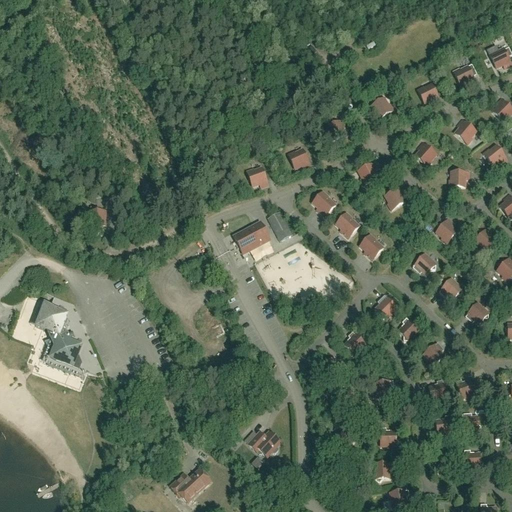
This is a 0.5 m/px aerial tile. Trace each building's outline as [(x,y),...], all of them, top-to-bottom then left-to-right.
[(511,67),(503,51),(496,54),(495,53),(489,56),(496,71),(496,70),(499,69),(499,70),(501,69),(501,68),(503,67),(504,70),(511,67)] [(472,66),(467,69),(460,72),(459,71),(453,74),(460,89),(461,89),(461,88),(463,87),(465,86),(467,85),(469,88),(475,85),(470,75),(475,73),(472,66)] [(439,103),(431,87),(424,90),(423,89),(417,92),(424,107),(425,107),(425,106),(427,105),(429,104),(431,103),(433,106),(439,103)] [(388,107),(384,100),(368,110),(372,116),(375,115),(376,116),(376,117),(377,118),(378,118),(379,121),(393,112),(390,106),(388,107)] [(511,115),(511,112),(501,101),(495,106),(498,109),(496,110),(494,112),(495,112),(493,114),(492,114),(502,123),(507,117),(509,119),(511,115)] [(342,122),(326,130),(329,137),(328,138),(331,144),(346,137),(345,137),(344,134),(345,134),(344,132),(343,130),(346,129),(342,122)] [(471,139),(476,134),(462,122),(457,128),(460,130),(458,132),(456,133),(457,134),(455,136),(455,135),(454,136),(465,144),(470,138),(471,139)] [(430,163),(436,157),(422,145),(417,151),(420,153),(418,155),(418,154),(417,156),(415,158),(427,169),(432,164),(430,163)] [(501,167),(507,162),(496,148),(489,153),(488,151),(483,156),(493,169),(493,168),(495,167),(496,167),(497,166),(497,165),(499,164),(501,167)] [(310,168),(302,152),(295,155),(294,153),(288,156),(295,172),(295,171),(297,170),(298,170),(300,169),(300,170),(302,169),(303,171),(310,168)] [(360,182),(364,188),(378,179),(376,177),(377,177),(376,175),(375,175),(374,173),(377,171),(374,165),(358,174),(362,181),(360,182)] [(268,187),(261,170),(254,173),(253,171),(247,173),(252,189),(253,189),(255,188),(257,187),(259,186),(261,189),(268,187)] [(465,182),(468,182),(468,175),(450,174),(450,183),(448,183),(448,189),(465,190),(465,189),(465,186),(466,186),(466,184),(465,184),(465,182)] [(404,196),(400,189),(384,199),(389,206),(387,207),(391,213),(405,204),(404,204),(403,201),(402,199),(401,198),(404,196)] [(323,194),(312,205),(318,210),(316,212),(324,219),(335,207),(327,200),(328,198),(323,194)] [(500,208),(499,209),(510,222),(511,220),(511,200),(509,197),(503,202),(505,204),(504,206),(503,205),(502,206),(502,207),(500,209),(500,208)] [(107,213),(89,214),(90,222),(88,222),(89,229),(105,228),(105,227),(105,225),(105,222),(104,222),(104,220),(108,220),(107,213)] [(267,221),(276,238),(289,232),(279,214),(267,221)] [(346,215),(336,227),(341,232),(340,234),(348,241),(359,228),(350,221),(351,220),(346,215)] [(447,221),(436,235),(442,241),(441,242),(446,246),(457,233),(456,234),(454,232),(454,231),(453,230),(452,230),(451,229),(453,226),(447,221)] [(237,250),(240,251),(243,256),(269,242),(260,224),(233,239),(236,244),(235,246),(237,250)] [(480,250),(479,251),(485,256),(495,243),(493,241),(491,239),(491,240),(489,238),(492,236),(486,231),(474,245),(480,250)] [(372,263),(383,250),(374,243),(375,242),(370,237),(360,248),(365,253),(364,255),(372,263)] [(291,265),(303,260),(300,255),(289,260),(291,265)] [(426,278),(436,267),(425,257),(412,270),(417,274),(418,272),(420,272),(426,278)] [(511,262),(509,260),(497,273),(503,279),(502,280),(507,285),(511,278),(511,262)] [(445,297),(447,297),(452,302),(457,297),(461,296),(462,296),(461,292),(462,291),(451,281),(439,295),(443,299),(445,297)] [(380,302),(381,304),(381,305),(376,311),(381,316),(381,320),(385,321),(386,321),(396,310),(384,298),(380,302)] [(63,326),(67,314),(45,306),(36,328),(47,333),(54,348),(50,360),(78,371),(81,365),(77,357),(81,346),(70,341),(63,326)] [(471,321),(473,321),(479,327),(484,321),(488,321),(488,317),(488,316),(477,306),(465,319),(469,323),(471,321)] [(403,343),(404,343),(408,343),(408,344),(419,333),(406,320),(402,325),(403,326),(403,328),(398,334),(403,339),(403,343)] [(192,332),(189,324),(182,327),(186,335),(192,332)] [(349,340),(349,342),(344,347),(349,353),(349,357),(353,357),(354,358),(365,347),(352,334),(348,338),(349,340)] [(437,345),(423,357),(433,368),(434,368),(438,368),(439,364),(444,359),(439,353),(439,351),(441,350),(437,345)] [(332,381),(346,369),(342,364),(340,365),(338,366),(333,360),(328,365),(323,364),(323,365),(323,369),(322,369),(332,381)] [(431,402),(432,404),(446,400),(442,382),(436,384),(437,386),(436,387),(428,389),(430,397),(428,400),(431,402)] [(477,391),(474,389),(471,382),(464,385),(462,384),(461,382),(456,384),(462,401),(476,396),(476,395),(477,391)] [(378,401),(381,403),(382,403),(384,399),(391,398),(390,391),(391,389),(393,389),(392,383),(374,386),(377,401),(378,401)] [(338,404),(336,407),(337,408),(340,409),(341,410),(348,407),(349,408),(350,410),(356,408),(349,391),(335,397),(338,404)] [(480,429),(477,426),(477,419),(469,419),(468,418),(468,416),(462,416),(463,434),(478,433),(478,432),(480,429)] [(434,434),(437,437),(452,436),(450,418),(444,418),(444,421),(443,422),(436,423),(436,430),(434,434)] [(386,433),(386,430),(380,431),(380,449),(395,448),(395,447),(398,444),(395,441),(395,434),(387,434),(386,433)] [(348,435),(343,432),(334,448),(348,455),(348,454),(352,453),(352,452),(351,448),(354,442),(347,438),(347,436),(348,435)] [(267,459),(271,454),(273,456),(275,456),(278,453),(278,450),(276,449),(280,445),(269,434),(263,440),(261,441),(257,437),(248,447),(259,457),(264,457),(267,459)] [(483,466),(480,463),(479,456),(471,456),(470,455),(470,453),(464,453),(465,471),(480,470),(480,469),(483,466)] [(440,458),(440,466),(437,469),(441,472),(441,473),(456,472),(454,454),(448,454),(449,456),(447,458),(440,458)] [(382,481),(390,481),(389,473),(390,472),(400,472),(400,465),(374,466),(375,481),(376,481),(379,484),(382,481)] [(199,472),(186,485),(180,479),(170,489),(178,499),(179,498),(186,506),(194,499),(210,484),(199,472)] [(396,511),(397,511),(399,509),(407,508),(405,500),(406,499),(409,498),(408,492),(390,495),(392,510),(393,510),(396,511)]
